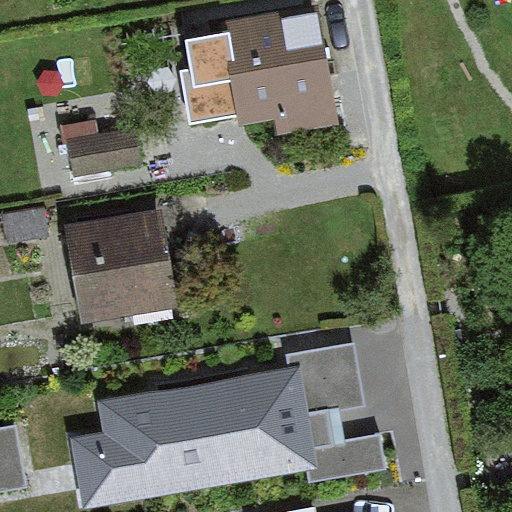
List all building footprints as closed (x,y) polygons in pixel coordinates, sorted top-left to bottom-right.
[(339,121),(318,5),(213,24),(215,36),(188,41),(193,69),(182,71),(192,124),(238,115),(240,126),(276,119),(279,132),(339,121)] [(96,120),(58,127),(62,147),(69,146),(76,179),(142,167),(135,128),(99,135),(96,120)] [(163,208),(66,225),(84,325),(181,307),(163,208)] [(283,352),(286,368),(299,366),(315,463),(305,465),(308,485),(388,471),(382,437),(342,443),(337,413),(371,408),(359,339),(283,352)] [(71,439),(85,510),(305,465),(315,463),(299,366),(286,368),(101,403),(106,433),(71,439)] [(17,428),(0,430),(0,490),(27,486),(17,428)]
